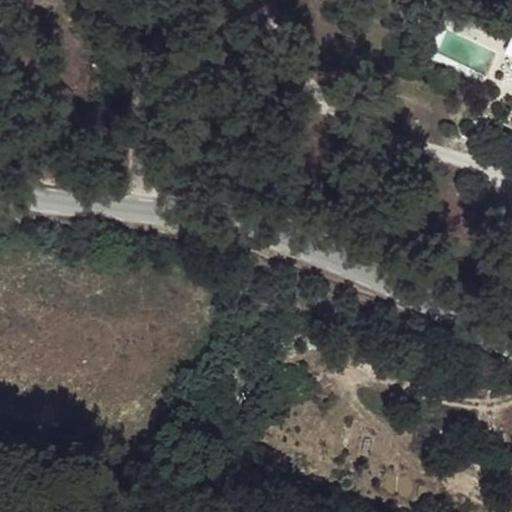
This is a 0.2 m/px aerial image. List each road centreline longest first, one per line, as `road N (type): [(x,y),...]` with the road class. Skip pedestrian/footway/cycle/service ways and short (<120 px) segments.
road 1 (tertiary): [(145,220),(277,247),(511,351)]
road 2 (residential): [(184,0),(170,11),(158,57),(145,220)]
road 3 (tertiary): [(0,191),(145,220)]
